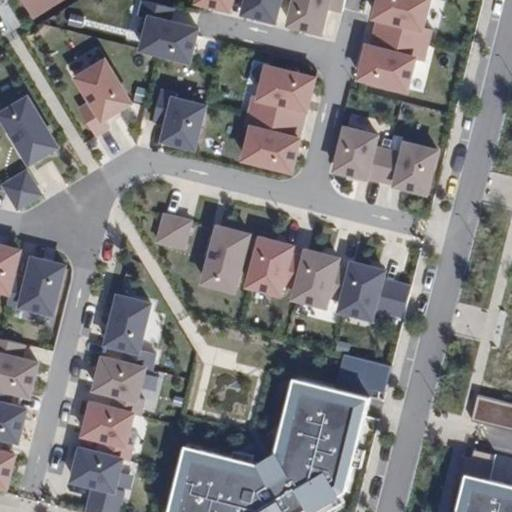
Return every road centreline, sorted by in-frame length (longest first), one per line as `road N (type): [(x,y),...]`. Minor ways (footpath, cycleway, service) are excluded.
road 1 (residential): [(389,511),(460,235)]
road 2 (residential): [(19,511),(82,236)]
road 3 (residential): [(82,236),(105,181),(152,159),(305,197)]
road 4 (residential): [(460,235),(511,35)]
road 5 (residential): [(305,197),(460,235)]
road 6 (residential): [(305,197),(341,56)]
road 7 (residential): [(341,56),(207,23)]
